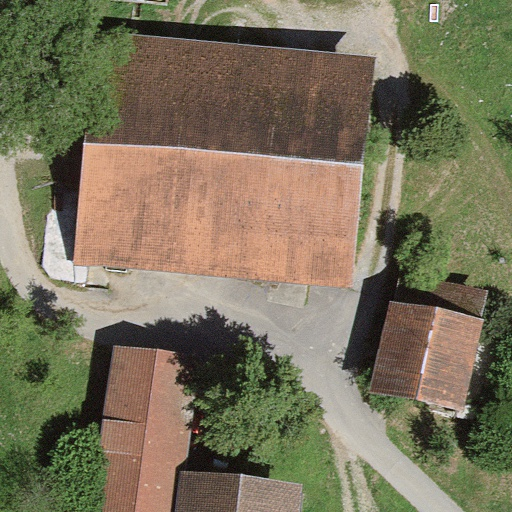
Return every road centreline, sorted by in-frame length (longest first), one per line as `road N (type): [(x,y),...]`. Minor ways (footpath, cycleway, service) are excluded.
road 1 (track): [(0,200),(30,287),(99,329),(204,333),(303,378)]
road 2 (residential): [(303,378),(442,511)]
